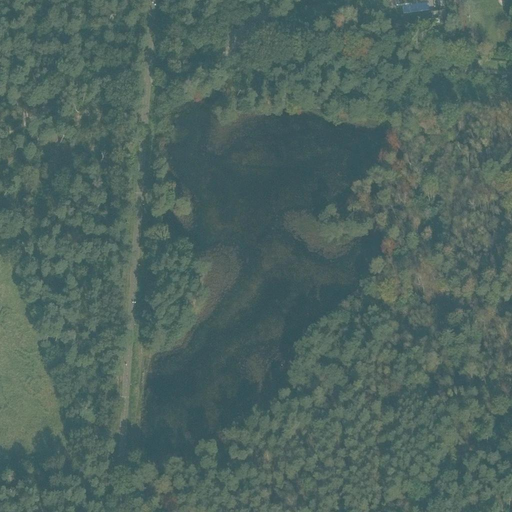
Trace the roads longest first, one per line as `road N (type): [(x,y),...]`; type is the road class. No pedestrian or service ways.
road 1 (track): [(511,73),(423,65),(216,68)]
road 2 (track): [(414,511),(511,417)]
